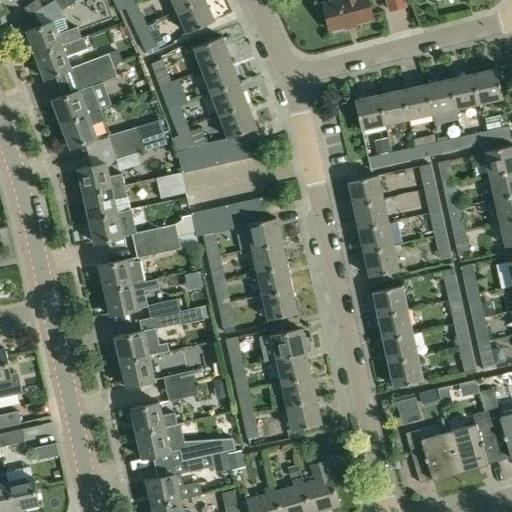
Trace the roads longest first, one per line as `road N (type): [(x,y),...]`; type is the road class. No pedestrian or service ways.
road 1 (residential): [(387,511),(291,78)]
road 2 (residential): [(291,78),(511,20)]
road 3 (unclassified): [(94,511),(49,308)]
road 4 (unclassified): [(49,308),(0,125)]
